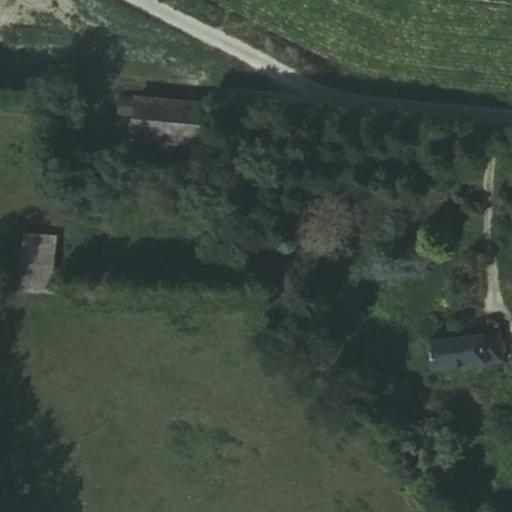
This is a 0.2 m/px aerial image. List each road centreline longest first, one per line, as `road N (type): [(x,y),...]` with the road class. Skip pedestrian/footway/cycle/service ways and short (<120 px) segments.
road 1 (unclassified): [(511,132),(0,85)]
road 2 (track): [(334,117),(139,0)]
